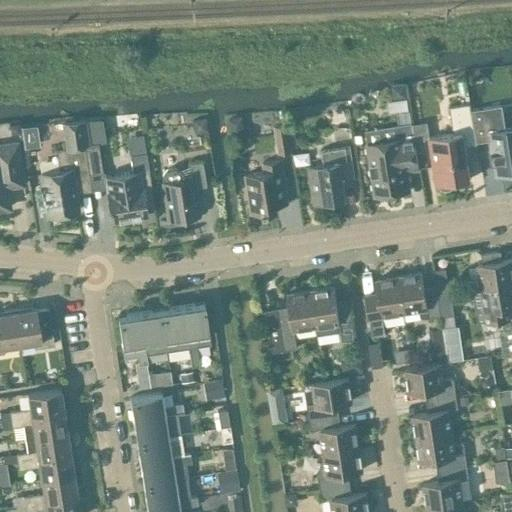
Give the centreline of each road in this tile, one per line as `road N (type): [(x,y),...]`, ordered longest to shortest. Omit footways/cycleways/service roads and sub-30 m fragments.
road 1 (residential): [(511,215),(144,270),(91,269)]
road 2 (residential): [(124,511),(91,269)]
road 3 (residential): [(393,511),(374,375)]
